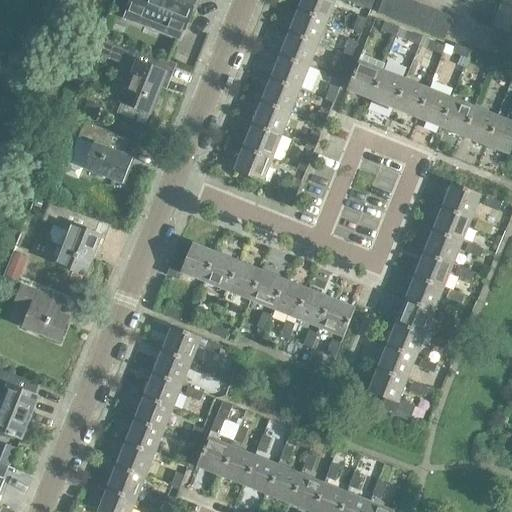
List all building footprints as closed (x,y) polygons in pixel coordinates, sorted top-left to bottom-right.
[(200,0),(131,0),(124,19),(180,41),(192,12),(196,13),(200,0)] [(328,20),(333,6),(335,0),(302,0),(299,9),(328,20)] [(358,5),(348,1),(344,0),(335,0),(333,6),(340,8),(340,7),(355,13),(358,5)] [(370,10),(374,0),(361,0),(359,6),(370,10)] [(389,18),(395,0),(383,0),(378,13),(389,18)] [(400,22),(408,0),(395,0),(389,18),(400,22)] [(411,27),(420,4),(408,0),(400,22),(411,27)] [(511,34),(511,6),(503,3),(494,27),(511,34)] [(422,31),(431,9),(420,4),(411,27),(422,31)] [(370,10),(359,6),(358,5),(355,13),(355,15),(358,16),(367,19),(370,10)] [(318,43),(328,20),(299,9),(290,32),(318,43)] [(433,35),(442,13),(431,9),(422,31),(433,35)] [(445,40),(453,18),(442,13),(433,35),(445,40)] [(352,31),(361,34),(367,19),(358,16),(352,31)] [(381,31),(396,37),(399,28),(385,22),(381,31)] [(309,66),(318,43),(290,32),(281,55),(309,66)] [(419,46),(422,37),(408,32),(404,40),(419,46)] [(168,70),(174,72),(177,64),(101,34),(93,53),(134,69),(121,102),(149,113),(144,127),(145,127),(161,88),(168,70)] [(500,50),(511,54),(511,38),(506,36),(500,50)] [(343,54),(352,57),(357,43),(349,39),(343,54)] [(442,55),(445,47),(431,41),(428,49),(442,55)] [(467,58),(470,51),(471,50),(456,44),(453,53),(467,58)] [(476,62),(490,68),(494,59),(479,53),(476,62)] [(300,89),(309,66),(281,55),(272,78),(300,89)] [(371,100),(382,71),(359,62),(361,58),(360,57),(347,90),(371,100)] [(334,77),(342,80),(348,66),(340,62),(334,77)] [(511,76),(511,66),(502,62),(499,71),(511,76)] [(394,109),(405,80),(382,71),(371,100),(394,109)] [(291,113),(300,89),(272,78),(262,101),(291,113)] [(417,118),(428,89),(405,80),(394,109),(417,118)] [(325,100),(333,103),(339,89),(331,86),(325,100)] [(440,127),(451,99),(428,89),(417,118),(440,127)] [(463,136),(474,108),(451,99),(440,127),(463,136)] [(282,136),(291,113),(262,101),(253,124),(282,136)] [(316,123),(324,126),(330,112),(321,108),(316,123)] [(486,145),(497,117),(474,108),(463,136),(486,145)] [(511,148),(511,122),(497,117),(486,145),(510,155),(511,148)] [(124,182),(133,158),(124,154),(130,139),(85,121),(79,138),(93,144),(84,168),(104,177),(102,181),(110,184),(112,180),(124,185),(125,183),(124,182)] [(272,159),(282,136),(253,124),(244,147),(272,159)] [(312,131),(307,146),(315,149),(321,135),(312,131)] [(263,182),(272,159),(244,147),(234,171),(263,182)] [(312,158),(311,157),(303,154),(297,169),(306,172),(312,158)] [(69,163),(64,174),(78,179),(82,168),(69,163)] [(288,192),(296,195),(302,181),(294,178),(288,192)] [(452,184),(443,207),(471,219),(481,195),(452,184)] [(502,203),(487,197),(484,206),(499,212),(502,203)] [(86,276),(98,245),(102,236),(91,231),(95,221),(103,224),(103,223),(51,202),(43,221),(54,225),(50,234),(54,243),(63,247),(56,265),(86,276)] [(462,242),(471,219),(443,207),(434,230),(462,242)] [(493,227),(478,221),(475,229),(489,235),(493,227)] [(453,265),(462,242),(434,230),(424,253),(453,265)] [(483,250),(469,243),(465,252),(480,258),(483,250)] [(205,282),(216,253),(192,244),(189,252),(178,247),(167,275),(179,280),(182,273),(205,282)] [(228,291),(239,262),(216,253),(205,282),(228,291)] [(444,288),(453,265),(424,253),(415,276),(444,288)] [(251,300),(262,272),(239,262),(228,291),(251,300)] [(10,264),(5,276),(18,281),(22,270),(10,264)] [(474,273),(460,267),(456,275),(471,281),(474,273)] [(274,309),(285,281),(262,272),(251,300),(274,309)] [(434,311),(444,288),(415,276),(406,299),(434,311)] [(298,319),(309,290),(285,281),(274,309),(298,319)] [(75,305),(22,285),(14,303),(30,310),(23,328),(59,343),(70,317),(59,312),(63,302),(74,306),(75,305)] [(320,328),(331,299),(309,290),(298,319),(320,328)] [(465,296),(450,290),(447,298),(462,304),(465,296)] [(355,309),(331,299),(320,328),(344,337),(355,309)] [(425,334),(434,311),(406,299),(397,322),(425,334)] [(168,306),(164,314),(179,320),(182,312),(168,306)] [(266,331),(272,316),(264,313),(258,327),(266,331)] [(456,319),(441,313),(438,321),(452,327),(456,319)] [(191,316),(188,324),(202,330),(206,321),(191,316)] [(289,340),(295,325),(287,322),(281,337),(289,340)] [(416,357),(425,334),(397,322),(387,345),(416,357)] [(214,325),(211,333),(225,339),(229,331),(214,325)] [(173,326),(163,350),(191,361),(201,338),(173,326)] [(312,349),(318,334),(310,331),(304,346),(312,349)] [(446,342),(432,336),(428,344),(443,350),(446,342)] [(222,346),(207,340),(204,349),(219,354),(222,346)] [(335,358),(341,344),(333,340),(327,355),(335,358)] [(407,380),(416,357),(387,345),(378,368),(407,380)] [(182,384),(191,361),(163,350),(154,373),(182,384)] [(437,365),(422,359),(419,367),(434,373),(437,365)] [(213,370),(198,364),(195,372),(209,378),(213,370)] [(399,400),(407,380),(378,368),(369,392),(385,398),(381,410),(409,422),(415,407),(399,400)] [(0,369),(0,391),(5,393),(0,404),(0,430),(9,434),(9,435),(14,437),(14,435),(21,438),(37,397),(26,393),(30,383),(31,383),(32,382),(0,369)] [(173,407),(182,384),(154,373),(145,396),(173,407)] [(425,396),(428,388),(413,382),(410,390),(425,396)] [(203,393),(189,387),(185,395),(200,401),(203,393)] [(164,430),(173,407),(145,396),(136,419),(164,430)] [(216,417),(210,431),(219,435),(225,420),(216,417)] [(155,454),(164,430),(136,419),(126,442),(155,454)] [(203,430),(202,430),(194,426),(189,441),(197,444),(203,430)] [(240,426),(234,441),(242,444),(248,430),(240,426)] [(263,435),(257,450),(265,454),(271,439),(263,435)] [(220,476),(232,447),(208,438),(196,466),(220,476)] [(146,477),(155,454),(126,442),(117,465),(146,477)] [(286,445),(280,459),(288,463),(294,448),(286,445)] [(243,485),(255,456),(232,447),(220,476),(243,485)] [(188,468),(194,453),(186,449),(180,464),(188,468)] [(309,454),(303,468),(312,472),(317,457),(309,454)] [(266,494),(278,466),(255,456),(243,485),(266,494)] [(0,464),(9,469),(9,467),(0,463),(0,491),(4,480),(0,478),(0,464)] [(332,463),(326,478),(335,481),(340,467),(332,463)] [(136,500),(146,477),(117,465),(108,488),(136,500)] [(289,503),(301,475),(278,466),(266,494),(289,503)] [(185,476),(184,475),(176,472),(170,487),(179,490),(185,476)] [(355,472),(349,487),(358,490),(363,476),(355,472)] [(311,511),(312,511),(324,484),(301,475),(289,503),(311,511)] [(378,481),(372,496),(381,500),(387,485),(378,481)] [(339,511),(347,493),(324,484),(312,511),(339,511)] [(131,511),(136,500),(108,488),(98,511),(131,511)] [(366,511),(370,503),(347,493),(339,511),(366,511)] [(165,511),(170,511),(175,499),(167,496),(161,510),(165,511)] [(393,511),(370,503),(366,511),(393,511)]
